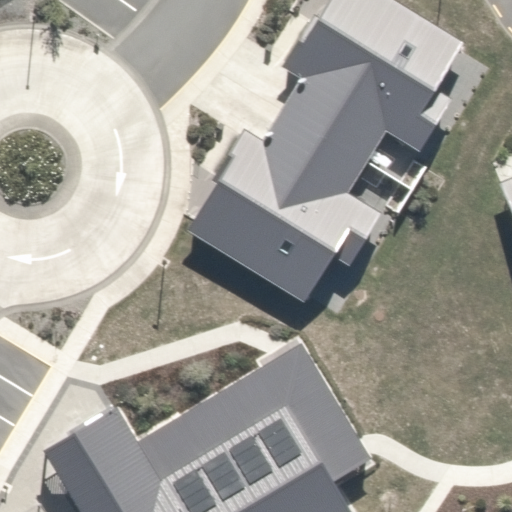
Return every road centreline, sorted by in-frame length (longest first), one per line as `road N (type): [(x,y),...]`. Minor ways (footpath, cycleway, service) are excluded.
road 1 (residential): [(101,111),(120,151),(112,208),(66,252),(35,259),(0,254)]
road 2 (residential): [(101,111),(172,54),(210,0)]
